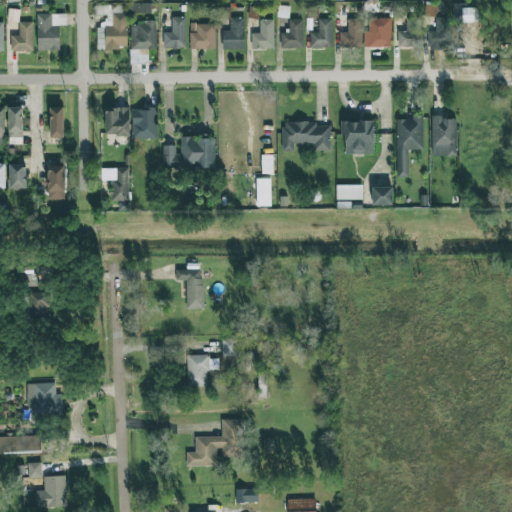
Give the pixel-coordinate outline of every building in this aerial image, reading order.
[(151,12),(151,4),(132,5),(132,12),(151,12)] [(97,49),(126,49),(125,5),(95,6),(95,15),(105,15),(105,28),(96,28),(97,49)] [(248,18),(259,18),(260,7),(248,7),(248,18)] [(18,21),(19,11),(9,10),(7,20),(18,21)] [(36,51),(59,51),(59,25),(65,26),(66,14),(37,14),(36,51)] [(163,33),(163,48),(185,48),(185,18),(171,18),(171,33),(163,33)] [(222,31),(222,49),(244,49),(243,18),(230,18),(230,31),(222,31)] [(390,47),(391,19),(369,18),(369,32),(364,32),(363,47),(390,47)] [(451,18),(435,18),(435,31),(428,31),(427,48),(449,49),(451,18)] [(303,19),(288,19),(289,33),(280,33),(281,48),(303,48),(303,19)] [(331,19),(318,19),(318,32),(309,33),(310,48),(332,47),(331,19)] [(339,48),(361,48),(362,19),(347,19),(347,32),(339,32),(339,48)] [(421,19),(406,19),(405,32),(398,32),(397,47),(420,48),(421,19)] [(130,50),(156,49),(155,20),(145,21),(145,24),(130,25),(130,50)] [(273,20),(259,20),(260,33),(251,33),(251,49),(273,48),(273,20)] [(32,22),(18,23),(19,36),(10,36),(10,51),(33,51),(32,22)] [(190,49),(215,49),(215,24),(196,24),(196,33),(190,33),(190,49)] [(8,145),(22,144),(21,107),(7,108),(8,145)] [(63,138),(63,108),(50,107),(49,137),(63,138)] [(105,109),(105,136),(130,136),(129,108),(105,109)] [(157,138),(157,109),(132,109),(132,139),(157,138)] [(422,116),(413,116),(413,119),(396,119),(396,177),(408,177),(408,150),(423,150),(422,116)] [(431,156),(456,156),(456,117),(430,117),(431,156)] [(372,121),(340,122),(340,135),(344,135),(345,155),(373,154),(372,121)] [(329,126),(315,127),(315,122),(282,123),(283,151),(294,151),(294,145),(311,144),(312,152),(330,151),(329,126)] [(215,168),(215,138),(180,138),(181,154),(176,154),(175,145),(162,146),(162,169),(215,168)] [(25,188),(25,164),(8,164),(9,189),(25,188)] [(64,200),(63,166),(47,166),(47,179),(46,179),(46,200),(64,200)] [(128,168),(101,169),(101,181),(110,181),(111,202),(129,201),(128,168)] [(270,206),(270,179),(256,179),(256,206),(270,206)] [(362,185),(336,185),(336,200),(362,200),(362,185)] [(392,187),(372,187),(372,205),(392,205),(392,187)] [(186,309),(203,309),(202,270),(175,271),(176,281),(185,281),(186,309)] [(31,293),(32,318),(49,317),(48,293),(31,293)] [(222,357),(236,356),(236,338),(221,339),(222,357)] [(252,353),(245,353),(244,370),(252,370),(252,353)] [(207,387),(206,370),(218,370),(218,359),(209,359),(209,355),(186,356),(187,387),(207,387)] [(257,398),(265,398),(266,374),(258,374),(257,398)] [(26,383),(27,409),(32,409),(33,418),(62,417),(61,394),(55,395),(55,382),(26,383)] [(216,466),(216,449),(221,449),(221,458),(243,457),(242,419),(221,420),(221,437),(194,437),(194,453),(186,453),(186,467),(216,466)] [(40,436),(0,437),(0,455),(40,454),(40,436)] [(273,439),(263,438),(263,454),(273,454),(273,439)] [(27,463),(28,478),(41,478),(41,463),(27,463)] [(36,509),(66,508),(65,476),(43,477),(44,491),(35,491),(36,509)] [(235,490),(236,503),(258,503),(258,489),(235,490)] [(287,511),(315,511),(315,499),(287,501),(287,511)]
